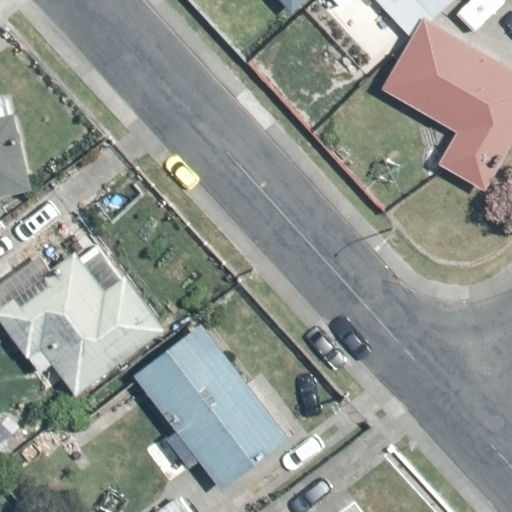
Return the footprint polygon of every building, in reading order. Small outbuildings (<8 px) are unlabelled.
[(380,0),(413,33),(447,0),(380,0)] [(488,188),(507,155),(511,145),(511,64),(429,19),(389,91),(457,128),(439,161),(488,188)] [(0,195),(35,185),(13,111),(0,115),(0,195)] [(108,293),(76,251),(53,269),(40,253),(0,284),(0,313),(41,367),(54,358),(79,390),(164,324),(128,277),(108,293)] [(137,374),(178,424),(166,434),(192,466),(204,457),(227,485),(293,432),(203,321),(137,374)] [(199,511),(177,483),(138,511),(199,511)] [(359,511),(350,499),(332,511),(299,511),(297,509),(292,511),(359,511)]
